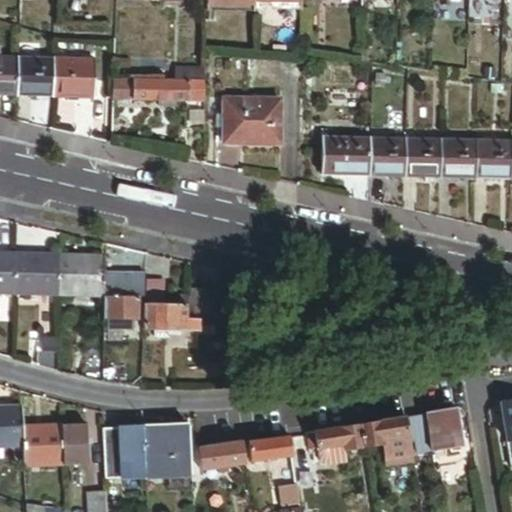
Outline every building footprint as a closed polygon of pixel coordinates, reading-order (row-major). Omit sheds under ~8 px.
[(0,94),(16,95),(17,57),(0,57),(0,94)] [(52,57),(17,57),(16,95),(51,95),(52,57)] [(52,57),(51,95),(93,95),(93,58),(52,57)] [(174,69),(174,80),(188,81),(204,82),(205,69),(174,69)] [(131,97),(133,77),(112,76),(111,96),(131,97)] [(174,80),(133,77),(131,97),(154,98),(172,100),(186,101),(187,101),(188,81),(174,80)] [(204,102),(204,82),(188,81),(187,101),(204,102)] [(204,113),(204,102),(187,101),(186,101),(185,132),(203,133),(204,113)] [(280,103),(225,101),(224,145),(279,146),(280,103)] [(368,178),(369,140),(321,139),(321,177),(368,178)] [(404,140),(369,140),(368,178),(403,178),(404,140)] [(404,140),(403,178),(424,179),(439,179),(440,141),(404,140)] [(475,142),(440,141),(439,179),(474,180),(475,142)] [(511,143),(475,142),(474,180),(510,181),(511,143)] [(0,253),(0,293),(13,294),(14,254),(0,253)] [(58,256),(14,254),(13,294),(24,295),(32,295),(58,296),(58,256)] [(105,257),(58,256),(58,296),(69,296),(77,297),(104,298),(105,257)] [(121,279),(121,285),(131,285),(144,285),(144,276),(128,275),(128,279),(121,279)] [(164,305),(165,281),(146,280),(145,304),(164,305)] [(138,299),(143,299),(144,285),(131,285),(121,285),(105,285),(105,298),(138,299)] [(188,317),(202,318),(204,291),(189,291),(189,296),(188,306),(188,317)] [(204,291),(202,318),(216,318),(217,292),(204,291)] [(174,296),(173,305),(186,306),(188,306),(189,296),(174,296)] [(105,298),(104,298),(103,319),(107,319),(131,319),(138,319),(138,299),(105,298)] [(143,304),(143,329),(185,331),(186,319),(186,306),(173,305),(164,305),(145,304),(143,304)] [(131,330),(131,319),(107,319),(107,330),(131,330)] [(198,330),(199,320),(188,319),(186,319),(185,331),(198,331),(198,330)] [(216,330),(216,320),(202,320),(199,320),(198,330),(216,330)] [(56,371),(57,339),(36,339),(36,365),(56,371)] [(102,382),(102,360),(82,360),(82,377),(102,382)] [(511,440),(511,401),(499,404),(505,442),(511,440)] [(0,448),(3,449),(25,448),(24,428),(23,407),(0,408),(0,448)] [(459,446),(454,411),(424,416),(430,450),(448,448),(459,446)] [(430,450),(424,416),(410,418),(412,435),(415,453),(430,450)] [(410,418),(404,419),(406,436),(412,435),(410,418)] [(359,426),(362,448),(378,445),(380,445),(380,440),(386,439),(406,436),(404,419),(359,426)] [(64,426),(66,467),(90,466),(88,425),(64,426)] [(25,448),(26,469),(66,467),(64,426),(24,428),(25,448)] [(344,451),(362,448),(359,426),(314,433),(317,450),(343,446),(344,451)] [(191,428),(145,431),(146,469),(147,479),(147,483),(193,480),(191,428)] [(145,431),(145,429),(121,430),(121,434),(122,449),(123,470),(146,469),(145,431)] [(292,458),(288,436),(247,442),(250,464),(292,458)] [(380,445),(378,445),(382,466),(410,461),(406,436),(386,439),(387,444),(380,445)] [(229,470),(246,467),(242,443),(197,450),(201,474),(218,471),(219,477),(230,476),(229,470)] [(146,469),(123,470),(123,480),(147,479),(146,469)] [(108,511),(108,494),(89,495),(89,511),(108,511)] [(280,511),(290,511),(301,510),(299,501),(278,504),(280,511)]
